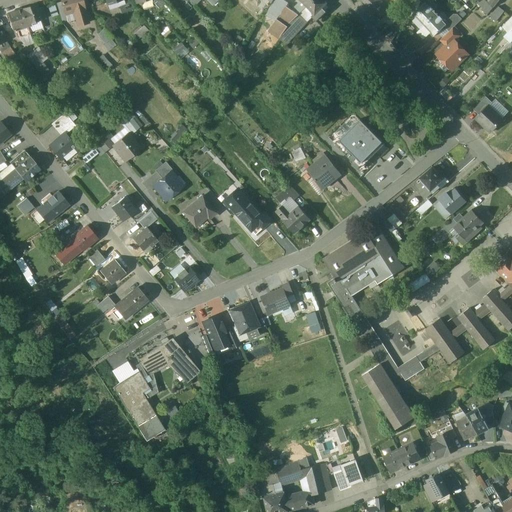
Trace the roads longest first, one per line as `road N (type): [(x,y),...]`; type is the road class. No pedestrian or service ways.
road 1 (residential): [(464,134),(308,252),(171,309),(0,100)]
road 2 (residential): [(318,511),(483,446),(511,448)]
road 3 (residential): [(464,134),(335,0)]
